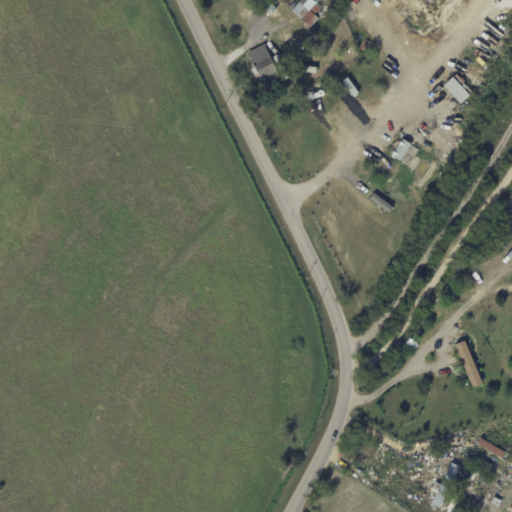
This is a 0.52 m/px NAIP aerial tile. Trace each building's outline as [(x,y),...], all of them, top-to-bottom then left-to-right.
[(316,0),(323,7),(315,16),(319,19),(311,29),(307,25),(307,24),(293,11),(302,0),(316,0)] [(254,74),(252,70),(256,69),(248,54),(265,46),(279,73),(262,81),(260,77),(256,79),(254,74)] [(442,86),(459,104),(469,95),(452,77),(442,86)] [(361,197),(367,190),(395,213),(398,210),(402,213),(399,216),(398,215),(393,222),(361,197)] [(462,345),(470,342),(480,372),(472,375),(462,345)] [(432,454),(443,451),(443,448),(447,447),(449,456),(433,459),(432,454)] [(434,483),(430,490),(435,493),(431,504),(439,508),(449,484),(451,484),(459,467),(450,463),(441,486),(434,483)] [(426,480),(393,486),(391,476),(436,467),(439,477),(426,480)]
